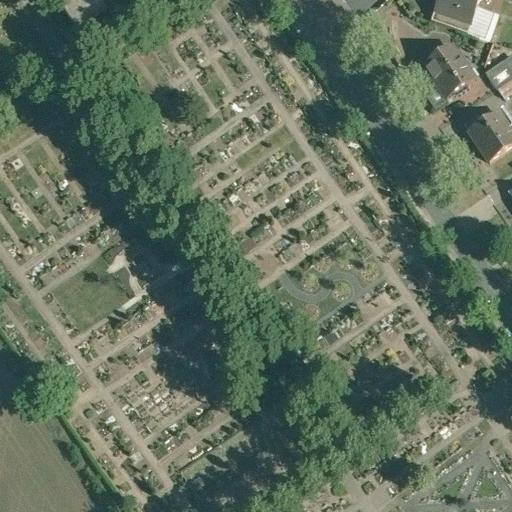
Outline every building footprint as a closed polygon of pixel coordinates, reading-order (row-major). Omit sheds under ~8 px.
[(55,0),(84,44),(153,0),(108,0),(101,5),(98,0),(55,0)] [(481,0),(440,0),(432,23),(469,36),(481,0)] [(452,49),(425,69),(439,88),(442,86),(451,98),(475,82),(452,49)] [(511,74),(505,64),(487,76),(497,92),(511,81),(511,74)] [(482,127),(470,135),(490,165),(511,150),(511,139),(510,136),(511,134),(511,133),(500,115),(482,127)] [(478,119),(465,128),(470,135),(482,127),(478,119)]
